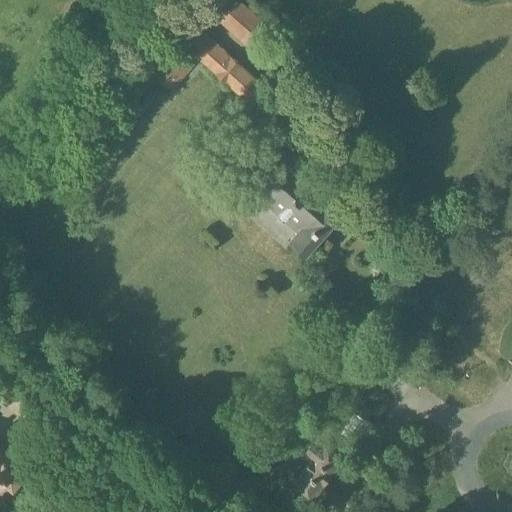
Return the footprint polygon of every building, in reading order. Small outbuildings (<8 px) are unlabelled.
[(205,0),(175,35),(268,118),(282,102),(200,29),(215,12),(222,18),(220,20),(254,50),(272,29),(239,0),(237,0),(237,1),(235,0),(205,0)] [(190,67),(180,58),(170,50),(152,71),(172,88),(190,67)] [(305,256),(345,211),(308,181),(308,178),(308,177),(307,176),(306,175),(305,174),(304,174),(302,173),(300,173),(279,153),(242,194),(259,209),(266,201),(298,230),(288,241),(305,256)] [(372,425),(355,412),(342,430),(359,443),(372,425)] [(314,497),(323,484),(343,457),(315,436),(302,454),(310,460),(294,482),(299,486),(298,488),(307,495),(309,493),(314,497)] [(0,484),(3,481),(13,489),(25,474),(15,466),(16,465),(0,451),(0,484)]
